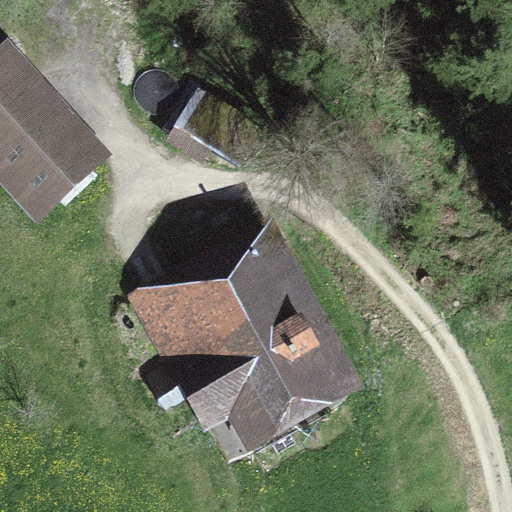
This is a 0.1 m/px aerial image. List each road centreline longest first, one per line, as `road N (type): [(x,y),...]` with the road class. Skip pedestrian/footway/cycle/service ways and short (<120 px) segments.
road 1 (track): [(502,511),(491,449),(454,357),(323,214),(257,184),(145,172),(130,221),(151,275)]
road 2 (track): [(145,172),(84,91),(2,10)]
